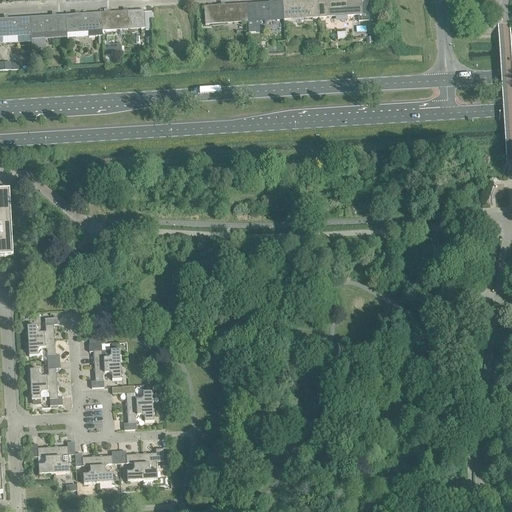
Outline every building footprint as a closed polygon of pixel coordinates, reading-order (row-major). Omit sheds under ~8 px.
[(318,0),(282,2),(283,20),(305,18),(305,19),(319,19),(318,0)] [(319,0),(318,0),(319,19),(333,18),(333,17),(358,15),(358,16),(358,22),(369,21),(368,9),(370,9),(369,0),(319,0)] [(282,2),(247,4),(248,23),(262,22),(262,21),(283,20),(282,2)] [(248,23),(247,4),(204,7),(205,25),(209,25),(209,24),(234,23),(234,24),(248,23)] [(144,10),(101,13),(102,31),(116,30),(141,28),(141,29),(145,29),(144,10)] [(65,15),(66,32),(88,31),(88,32),(102,31),(101,13),(65,15)] [(30,17),(31,35),(45,35),(45,34),(66,32),(65,15),(30,17)] [(31,35),(30,17),(0,18),(0,36),(17,35),(17,36),(31,35)] [(113,45),(105,46),(106,56),(113,55),(113,45)] [(10,64),(0,64),(0,72),(11,72),(10,64)] [(0,257),(13,257),(10,191),(0,191),(0,257)] [(27,328),(28,343),(54,341),(53,326),(57,326),(57,319),(45,320),(45,332),(44,334),(39,335),(37,333),(37,327),(27,328)] [(47,351),(47,364),(60,363),(59,356),(55,356),(54,341),(28,343),(29,358),(39,357),(38,352),(40,350),(45,349),(47,351)] [(93,353),(94,368),(120,366),(120,351),(110,352),(110,357),(109,359),(104,360),(102,358),(101,345),(89,346),(89,354),(93,353)] [(30,372),(31,387),(57,385),(56,370),(60,370),(60,363),(47,364),(48,376),(46,378),(42,378),(40,376),(39,371),(30,372)] [(120,366),(94,368),(95,382),(91,383),(91,390),(104,389),(103,377),(105,375),(109,374),(112,376),(112,382),(121,381),(120,366)] [(57,385),(31,387),(31,402),(33,401),(33,404),(35,406),(38,406),(40,404),(40,401),(41,401),(41,395),(43,393),(47,393),(49,395),(50,407),(62,407),(62,399),(58,400),(57,385)] [(126,395),(127,410),(153,408),(152,393),(143,394),(143,399),(141,401),(137,402),(134,400),(134,387),(121,388),(122,395),(126,395)] [(153,408),(127,410),(128,425),(123,425),(124,432),(136,431),(136,419),(137,417),(142,416),(144,418),(144,424),(154,423),(153,408)] [(62,457),(74,456),(75,456),(74,444),(67,444),(67,448),(52,449),(54,475),(69,474),(68,465),(62,465),(60,463),(60,459),(62,457)] [(39,476),(54,475),(52,449),(37,450),(37,446),(30,446),(31,459),(43,458),(45,460),(46,464),(44,466),(38,467),(39,476)] [(155,455),(141,456),(142,482),(157,481),(156,463),(163,463),(162,450),(155,451),(155,455)] [(126,452),(118,453),(119,465),(132,465),(134,466),(134,471),(132,473),(127,473),(127,483),(142,482),(141,456),(126,457),(126,452)] [(112,457),(97,458),(98,485),(113,484),(113,474),(107,475),(105,473),(105,468),(107,466),(119,465),(118,453),(111,453),(112,457)] [(75,456),(74,456),(75,468),(88,467),(90,469),(90,474),(88,476),(83,476),(83,486),(98,485),(97,458),(82,459),(82,455),(75,456)]
